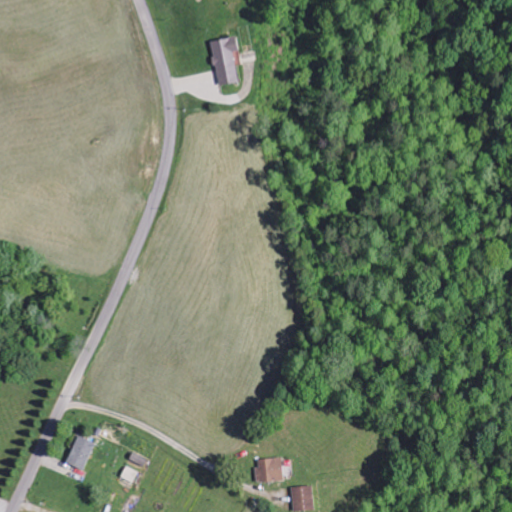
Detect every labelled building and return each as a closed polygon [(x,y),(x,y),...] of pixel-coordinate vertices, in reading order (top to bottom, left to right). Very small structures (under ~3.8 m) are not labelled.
[(242,52),(239,38),(212,43),(221,88),(241,84),(235,54),(242,52)] [(86,472),(97,445),(81,438),(69,465),(86,472)] [(259,484),(286,483),(285,460),(259,461),(259,484)] [(122,479),(135,485),(140,475),(128,468),(122,479)] [(295,511),(316,511),(315,488),(294,489),(295,511)]
